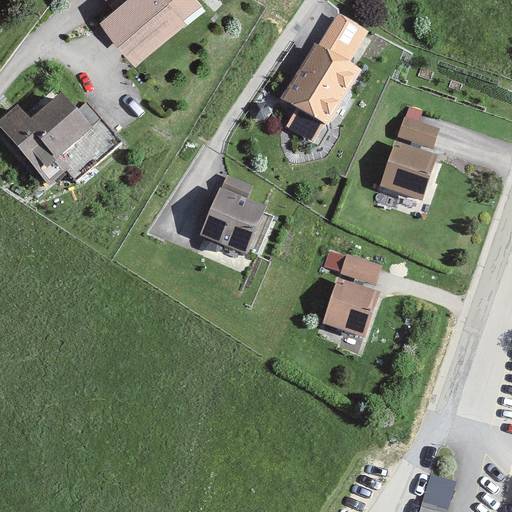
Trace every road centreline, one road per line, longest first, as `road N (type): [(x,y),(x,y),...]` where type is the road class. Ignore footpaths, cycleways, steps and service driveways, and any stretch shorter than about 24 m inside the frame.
road 1 (residential): [(398,511),(511,202)]
road 2 (residential): [(312,0),(166,228)]
